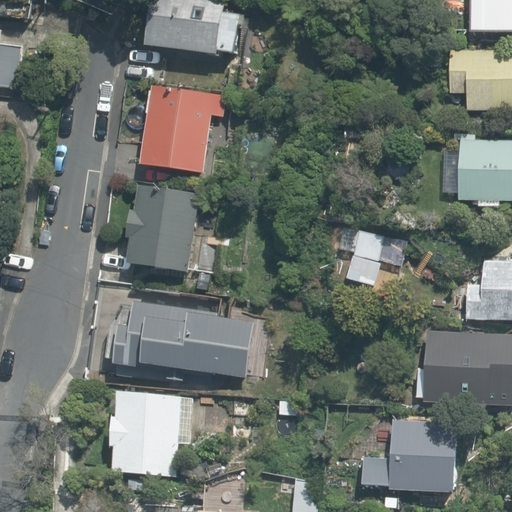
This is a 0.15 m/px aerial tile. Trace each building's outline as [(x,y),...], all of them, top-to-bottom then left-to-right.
[(0,0),(0,17),(33,21),(35,0),(0,0)] [(155,0),(149,46),(222,56),(222,52),(236,54),(241,18),(225,16),(227,0),(155,0)] [(511,0),(471,0),(471,33),(511,33),(511,0)] [(0,87),(19,90),(24,48),(3,45),(5,32),(0,31),(0,87)] [(470,111),(511,110),(511,50),(453,51),(452,93),(470,93),(470,111)] [(144,165),(205,173),(213,115),(225,117),(228,97),(155,86),(144,165)] [(450,126),(465,127),(466,111),(451,110),(450,126)] [(511,203),(511,142),(463,141),(461,169),(450,168),(448,195),(460,196),(460,201),(482,202),(481,208),(503,209),(504,203),(511,203)] [(131,264),(191,273),(203,195),(141,186),(138,210),(134,210),(130,239),(134,240),(131,264)] [(356,256),(380,262),(386,237),(362,232),(356,256)] [(469,320),(511,322),(511,261),(486,260),(484,285),(470,284),(468,320),(469,320)] [(167,354),(211,359),(215,327),(219,327),(223,301),(130,289),(128,299),(114,298),(114,302),(101,300),(96,341),(111,343),(111,345),(152,351),(151,357),(166,359),(167,354)] [(316,337),(329,339),(331,323),(319,321),(316,337)] [(425,402),(511,406),(511,336),(429,331),(425,402)] [(116,472),(180,476),(185,398),(122,393),(120,418),(117,417),(115,446),(118,446),(116,472)] [(308,417),(332,417),(332,401),(309,400),(308,417)] [(458,493),(459,493),(462,423),(395,420),(393,459),(367,458),(366,458),(365,485),(392,486),(392,491),(458,493)] [(320,511),(323,482),(298,480),(295,511),(320,511)]
